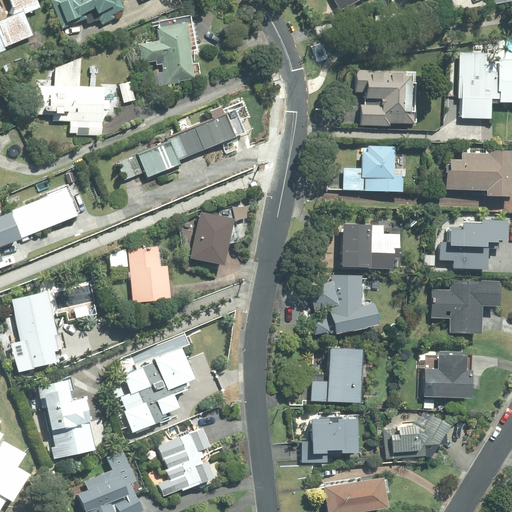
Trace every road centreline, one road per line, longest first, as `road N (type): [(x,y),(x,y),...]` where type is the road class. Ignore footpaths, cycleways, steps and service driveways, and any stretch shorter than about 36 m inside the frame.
road 1 (residential): [(257,0),(282,41),(295,101),(255,351),(266,511)]
road 2 (unknown): [(282,41),(46,162),(6,164)]
